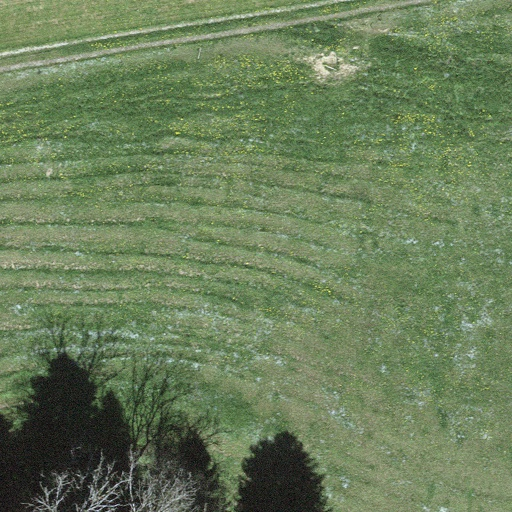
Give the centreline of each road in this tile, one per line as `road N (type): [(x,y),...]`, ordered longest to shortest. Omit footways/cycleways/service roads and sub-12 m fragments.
road 1 (track): [(0,67),(348,17)]
road 2 (track): [(418,0),(348,17),(511,69)]
